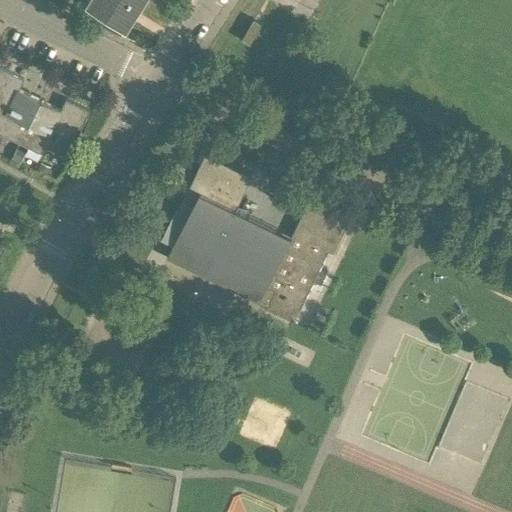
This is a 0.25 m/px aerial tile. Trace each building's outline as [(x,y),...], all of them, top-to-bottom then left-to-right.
[(86,0),(125,24),(134,11),(140,0),(86,0)] [(249,46),(243,54),(262,67),(268,60),(249,46)] [(0,125),(1,126),(18,90),(24,80),(0,68),(0,125)] [(0,134),(19,143),(39,100),(18,90),(1,126),(0,125),(0,134)] [(41,154),(44,147),(43,147),(60,111),(39,100),(19,143),(41,154)] [(66,100),(60,111),(43,147),(44,147),(67,158),(89,111),(66,100)] [(16,150),(12,160),(21,164),(25,154),(16,150)] [(178,210),(187,214),(316,277),(328,252),(333,254),(347,224),(306,205),(291,237),(235,210),(251,178),(204,155),(178,210)] [(47,175),(50,168),(41,163),(37,170),(47,175)] [(295,320),(316,277),(187,214),(166,258),(268,307),(270,303),(296,316),(294,319),(295,320)]
